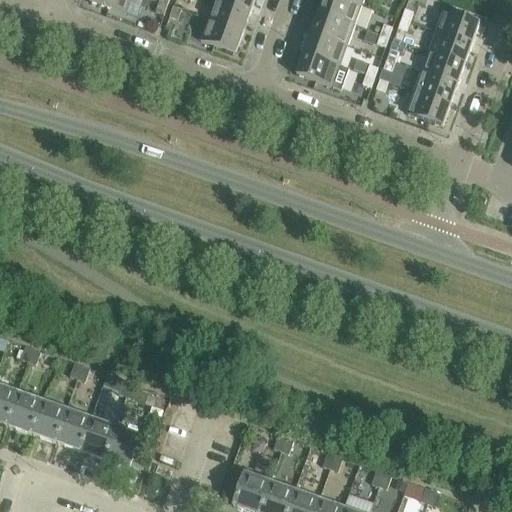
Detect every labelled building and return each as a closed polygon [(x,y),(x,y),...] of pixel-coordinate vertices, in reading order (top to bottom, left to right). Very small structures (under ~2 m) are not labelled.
[(92,0),(90,5),(126,18),(126,17),(137,20),(144,2),(138,0),(92,0)] [(162,0),(160,6),(168,9),(171,0),(162,0)] [(257,0),(217,0),(216,3),(252,16),(257,0)] [(336,0),(325,0),(319,17),(355,29),(362,9),(336,0)] [(336,0),(362,9),(365,0),(336,0)] [(252,16),(216,3),(209,23),(244,36),(252,16)] [(168,9),(160,6),(157,16),(165,19),(168,9)] [(174,11),(170,21),(179,24),(182,14),(174,11)] [(414,17),(406,14),(402,24),(411,26),(414,17)] [(445,14),(437,36),(473,48),(480,27),(445,14)] [(319,17),(312,37),(348,50),(355,29),(319,17)] [(244,36),(209,23),(201,45),(237,57),(244,36)] [(411,26),(402,24),(399,33),(407,36),(411,26)] [(385,29),(381,39),(389,42),(393,32),(385,29)] [(473,48),(437,36),(430,56),(466,69),(473,48)] [(312,37),(305,57),(340,70),(348,50),(312,37)] [(389,42),(381,39),(378,48),(386,51),(389,42)] [(400,57),(391,54),(388,64),(396,67),(400,57)] [(466,69),(430,56),(423,76),(458,89),(466,69)] [(305,58),(297,79),(343,95),(350,74),(340,70),(305,57),(305,58)] [(396,67),(388,64),(385,74),(393,77),(396,67)] [(370,70),(367,80),(375,83),(379,73),(370,70)] [(458,89),(423,76),(416,97),(451,109),(458,89)] [(375,83),(367,80),(363,89),(372,92),(375,83)] [(389,87),(381,84),(377,94),(386,97),(389,87)] [(451,109),(416,97),(408,118),(444,131),(451,109)] [(22,364),(29,367),(34,353),(26,351),(22,364)] [(42,356),(34,353),(29,367),(37,369),(42,356)] [(71,381),(78,384),(83,371),(75,368),(71,381)] [(91,374),(83,371),(78,384),(86,387),(91,374)] [(120,399),(128,402),(132,388),(124,386),(120,399)] [(140,391),(132,388),(128,402),(135,404),(140,391)] [(19,396),(0,389),(0,427),(7,430),(19,396)] [(44,405),(19,396),(7,430),(32,439),(44,405)] [(68,414),(44,405),(32,439),(56,447),(68,414)] [(93,423),(68,414),(56,447),(81,456),(93,423)] [(117,431),(93,423),(81,456),(105,465),(117,431)] [(142,440),(117,431),(105,465),(131,474),(142,440)] [(287,443),(279,441),(274,454),(282,457),(287,443)] [(294,446),(287,443),(282,457),(290,459),(294,446)] [(335,461),(328,458),(323,471),(331,474),(335,461)] [(343,463),(335,461),(331,474),(339,477),(343,463)] [(385,478),(377,475),(372,489),(380,491),(385,478)] [(234,510),(238,511),(262,511),(272,486),(246,477),(234,510)] [(392,481),(385,478),(380,491),(388,494),(392,481)] [(397,483),(394,492),(404,496),(407,487),(397,483)] [(289,511),(296,495),(272,486),(262,511),(289,511)] [(434,496),(426,493),(421,506),(429,509),(434,496)] [(317,511),(320,503),(296,495),(289,511),(317,511)] [(441,498),(434,496),(429,509),(437,511),(441,498)] [(344,511),(320,503),(317,511),(344,511)]
